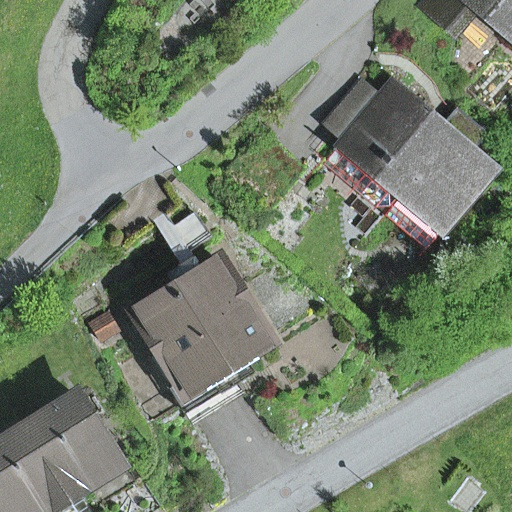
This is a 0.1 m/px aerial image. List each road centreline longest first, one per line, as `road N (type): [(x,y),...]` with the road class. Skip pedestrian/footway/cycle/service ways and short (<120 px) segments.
road 1 (residential): [(350,0),(157,152),(107,146),(78,126),(63,94),(62,60),(87,0)]
road 2 (residential): [(511,369),(264,511)]
